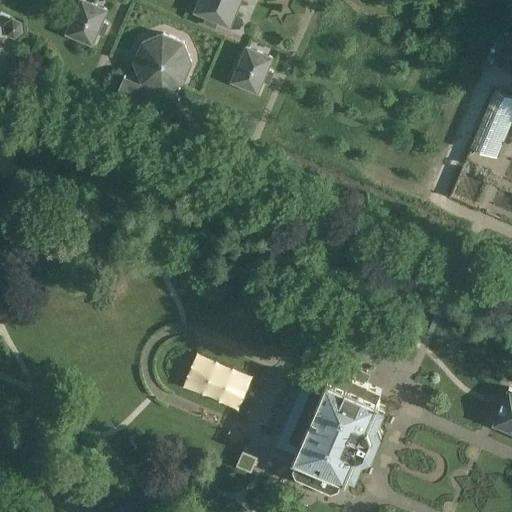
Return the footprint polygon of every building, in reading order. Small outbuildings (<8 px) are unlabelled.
[(71,4),(66,17),(72,20),(66,32),(94,44),(99,31),(104,33),(108,23),(103,21),(109,7),(92,0),(79,0),(77,7),(71,4)] [(198,0),(194,10),(207,16),(205,21),(215,26),(218,20),(231,26),(242,0),(198,0)] [(141,78),(125,72),(116,93),(171,117),(175,108),(179,110),(183,102),(178,100),(180,96),(166,89),(177,88),(185,81),(193,60),(184,39),(164,31),(143,39),(134,59),(141,78)] [(247,44),(232,81),(259,92),(264,80),(269,82),(274,70),(269,68),(274,56),(247,44)] [(511,93),(495,87),(470,144),(496,155),(511,118),(511,93)] [(317,377),(304,371),(275,441),(289,447),(287,451),(298,456),(294,466),(299,468),(297,473),(332,488),(334,485),(337,487),(343,474),(347,476),(348,473),(356,476),(363,458),(373,456),(383,432),(378,422),(386,405),(378,402),(380,398),(377,397),(381,388),(335,369),(331,376),(320,371),(317,377)] [(511,385),(510,385),(495,422),(511,429),(511,385)]
